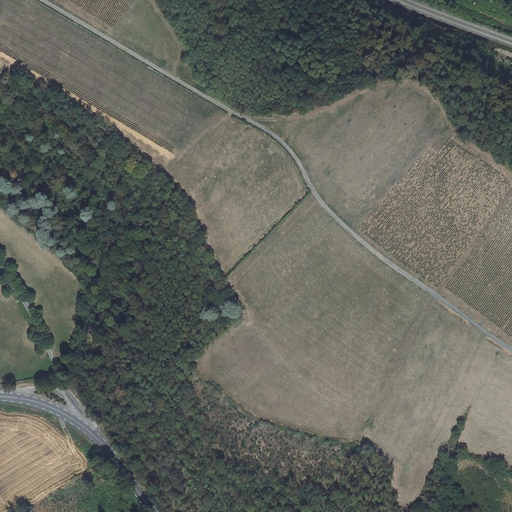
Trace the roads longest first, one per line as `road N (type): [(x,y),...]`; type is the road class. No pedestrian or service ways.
road 1 (unclassified): [(511,349),(342,224),(270,131),(42,0)]
road 2 (track): [(511,175),(452,134),(438,103),(412,83),(377,86),(291,118),(244,117)]
road 3 (primary): [(153,511),(89,431),(52,408),(0,397)]
